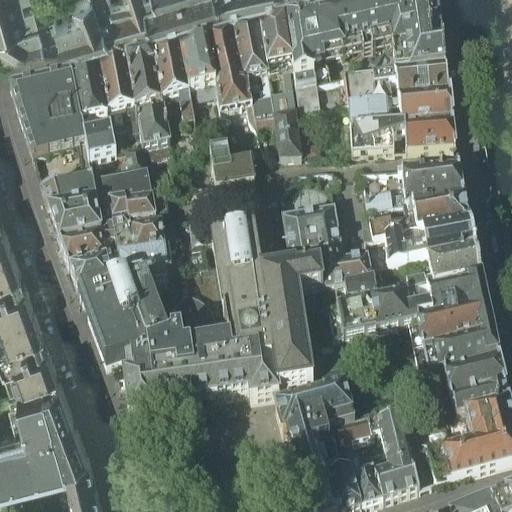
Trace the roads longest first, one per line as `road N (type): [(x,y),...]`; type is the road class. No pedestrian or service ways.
road 1 (residential): [(125,511),(0,132)]
road 2 (residential): [(450,0),(471,165),(511,348)]
road 3 (residential): [(0,80),(314,0)]
